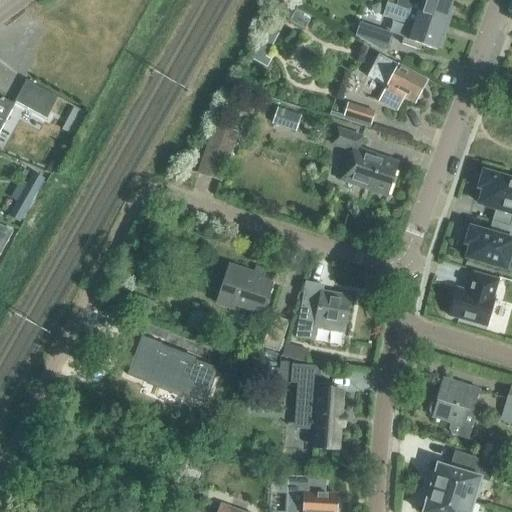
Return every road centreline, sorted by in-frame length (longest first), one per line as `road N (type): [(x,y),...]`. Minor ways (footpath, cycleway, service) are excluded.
road 1 (residential): [(0,479),(147,206),(175,204),(401,270)]
road 2 (residential): [(401,270),(499,0)]
road 3 (residential): [(375,511),(394,324)]
road 4 (residential): [(394,324),(511,360)]
